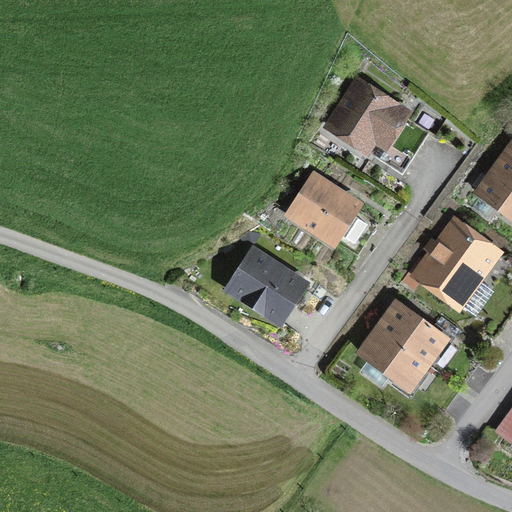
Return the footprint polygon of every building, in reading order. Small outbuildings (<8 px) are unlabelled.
[(309,128),(364,164),(398,112),(344,76),(309,128)] [(491,167),(511,181),(511,145),(507,143),(491,167)] [(511,181),(491,167),(471,195),(511,223),(511,181)] [(270,217),(321,247),(348,203),(297,173),(270,217)] [(400,276),(449,311),(493,251),(444,216),(400,276)] [(209,291),(267,327),(295,282),(237,246),(209,291)] [(376,328),(424,363),(443,338),(395,303),(376,328)] [(424,363),(376,328),(355,356),(404,391),(424,363)]
